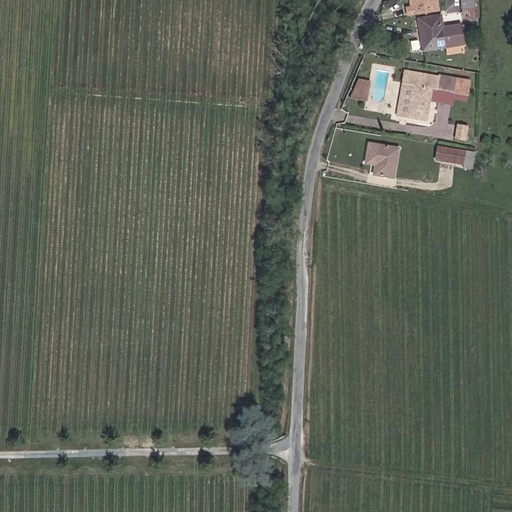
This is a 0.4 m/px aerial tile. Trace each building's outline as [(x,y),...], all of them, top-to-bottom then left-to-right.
[(444,0),(417,0),(420,9),(415,10),(417,18),(445,12),(444,0)] [(475,8),(473,0),(459,0),(460,10),(475,8)] [(440,18),(418,23),(422,43),(421,43),(424,55),(465,45),(460,26),(442,31),(440,18)] [(403,115),(424,117),(428,86),(435,87),(436,75),(403,71),(401,83),(408,84),(403,115)] [(367,101),(373,81),(358,77),(352,97),(367,101)] [(455,138),(467,139),(469,125),(457,124),(455,138)] [(374,172),(392,174),(396,144),(377,142),(374,172)] [(441,162),(461,163),(462,153),(443,151),(441,162)]
